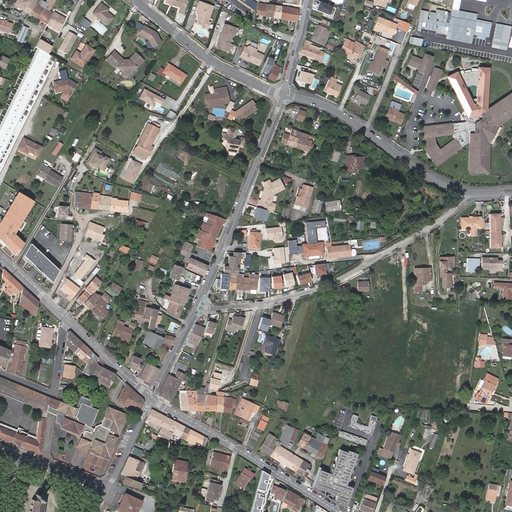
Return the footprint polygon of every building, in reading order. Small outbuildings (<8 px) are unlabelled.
[(17,0),(15,4),(24,9),(30,0),(17,0)] [(30,13),(36,3),(38,0),(36,0),(30,0),(24,9),(30,13)] [(38,18),(48,24),(53,13),(50,11),(55,0),(47,0),(46,3),(48,4),(47,6),(47,8),(47,9),(45,8),(38,18)] [(187,0),(166,0),(166,2),(180,8),(179,12),(183,13),(187,0)] [(321,0),(317,9),(331,14),(334,5),(321,0)] [(213,6),(200,1),(198,5),(200,5),(197,13),(199,13),(200,14),(197,23),(206,26),(208,21),(213,6)] [(30,13),(38,18),(45,8),(36,3),(30,13)] [(257,14),(265,15),(267,5),(258,3),(257,14)] [(101,4),(94,13),(108,24),(113,17),(106,12),(108,9),(101,4)] [(267,5),(265,15),(272,17),(274,6),(267,5)] [(280,18),(282,7),(274,6),(272,17),(280,18)] [(296,21),(298,10),(282,7),(280,18),(296,21)] [(436,13),(422,10),(418,31),(420,32),(421,27),(447,32),(446,38),(472,44),(473,38),(488,41),(492,22),(477,19),(478,15),(452,9),(452,13),(436,10),(436,13)] [(53,13),(48,24),(58,30),(65,19),(59,16),(59,15),(54,12),(53,13)] [(83,18),(80,25),(88,28),(91,21),(83,18)] [(0,29),(9,33),(12,24),(0,19),(0,29)] [(398,25),(383,19),(379,29),(393,35),(398,25)] [(320,27),(318,26),(312,40),(324,45),(330,31),(327,29),(330,23),(323,20),(320,27)] [(401,27),(408,29),(410,23),(402,21),(401,27)] [(225,24),(217,48),(229,52),(231,44),(229,43),(232,36),(234,36),(237,28),(225,24)] [(507,50),(511,26),(497,24),(492,47),(507,50)] [(17,40),(22,43),(29,27),(24,25),(17,40)] [(156,49),(163,36),(144,25),(138,34),(148,39),(146,44),(156,49)] [(69,31),(59,49),(67,54),(77,36),(69,31)] [(52,46),(39,39),(35,47),(38,49),(48,54),(52,46)] [(336,43),(330,40),(327,46),(333,50),(336,43)] [(346,40),(340,50),(356,59),(360,53),(358,51),(362,45),(356,42),(355,43),(346,40)] [(304,42),(300,52),(321,61),(324,53),(310,47),(311,45),(304,42)] [(259,66),(265,55),(257,51),(258,49),(249,44),(248,47),(244,45),(239,56),(259,66)] [(94,50),(86,45),(80,54),(76,51),(71,59),(83,67),(94,50)] [(48,54),(38,49),(0,127),(0,158),(50,55),(48,54)] [(378,74),(381,67),(384,60),(387,53),(378,50),(373,62),(370,70),(378,74)] [(114,51),(107,59),(117,68),(118,67),(124,73),(130,73),(136,66),(137,68),(144,60),(136,53),(128,62),(125,62),(114,51)] [(428,63),(430,57),(424,54),(422,60),(417,58),(413,59),(412,63),(413,66),(426,71),(429,63),(428,63)] [(269,55),(263,71),(269,73),(275,58),(269,55)] [(0,69),(4,71),(5,69),(9,60),(9,59),(3,56),(0,62),(0,69)] [(168,64),(163,72),(181,83),(186,75),(168,64)] [(441,71),(435,68),(427,88),(433,90),(441,71)] [(273,69),(268,78),(275,81),(279,72),(273,69)] [(465,122),(422,128),(423,139),(435,137),(435,136),(453,134),(453,137),(456,140),(441,152),(440,151),(431,158),(438,166),(468,142),(469,142),(471,145),(469,147),(471,149),(469,152),(471,154),(469,156),(471,159),(469,161),(471,163),(469,166),(471,168),(469,170),(472,173),(487,173),(489,170),(487,168),(489,165),(487,163),(489,161),(487,159),(489,156),(487,154),(489,152),(487,149),(489,147),(487,145),(489,142),(489,135),(492,129),(498,125),(499,122),(502,122),(502,119),(506,119),(506,117),(509,117),(510,114),(511,114),(511,93),(510,93),(509,96),(506,96),(505,99),(502,98),(501,101),(498,101),(498,104),(494,104),(494,107),(491,106),(490,109),(487,109),(486,107),(488,69),(477,69),(477,72),(471,72),(464,73),(458,76),(457,73),(448,78),(468,117),(465,122)] [(313,74),(304,71),(301,81),(311,84),(313,74)] [(149,72),(146,77),(152,81),(155,76),(151,73),(151,74),(149,72)] [(330,92),(330,93),(337,96),(342,85),(336,82),(338,79),(332,76),(325,91),(328,92),(329,92),(330,92)] [(68,79),(54,81),(55,92),(64,90),(64,89),(67,88),(73,92),(77,85),(68,79)] [(410,90),(411,87),(401,80),(400,83),(410,90)] [(208,106),(213,105),(213,103),(223,101),(222,97),(228,96),(226,88),(214,90),(214,93),(211,94),(206,95),(208,106)] [(165,100),(145,89),(140,99),(154,106),(156,102),(162,105),(165,100)] [(355,99),(360,102),(364,93),(359,91),(358,93),(355,99)] [(364,93),(360,102),(365,104),(370,96),(364,93)] [(213,103),(213,105),(229,102),(228,96),(222,97),(223,101),(213,103)] [(230,112),(234,103),(230,101),(226,109),(230,112)] [(257,108),(252,101),(235,112),(234,116),(241,119),(257,108)] [(404,114),(398,112),(395,111),(397,104),(392,102),(386,116),(392,119),(391,120),(400,124),(404,114)] [(167,115),(172,119),(176,113),(171,109),(167,115)] [(304,120),(306,113),(300,111),(298,118),(304,120)] [(150,146),(159,129),(148,124),(143,134),(148,136),(145,142),(141,140),(136,148),(135,148),(133,152),(146,158),(151,147),(150,146)] [(489,142),(498,125),(492,129),(489,135),(489,142)] [(49,134),(55,136),(57,129),(51,127),(49,134)] [(235,128),(227,127),(226,133),(222,133),(221,136),(224,139),(226,139),(225,146),(228,150),(238,151),(238,146),(241,147),(241,144),(242,145),(243,140),(236,139),(236,140),(234,140),(235,128)] [(300,132),(292,129),(290,135),(284,133),(281,142),(294,147),(300,132)] [(294,147),(308,152),(309,150),(311,151),(313,144),(311,144),(313,137),(300,132),(294,147)] [(435,137),(423,139),(425,149),(431,158),(440,151),(436,145),(435,137)] [(38,155),(42,147),(24,138),(19,149),(27,153),(29,150),(38,155)] [(59,142),(52,153),(55,155),(63,144),(59,142)] [(101,152),(95,148),(86,162),(92,166),(93,165),(97,167),(98,165),(101,167),(102,165),(105,166),(109,158),(104,155),(103,157),(99,155),(101,152)] [(328,159),(337,162),(341,152),(332,149),(328,159)] [(364,168),(364,157),(356,157),(353,157),(353,155),(348,155),(348,167),(349,171),(356,171),(356,168),(364,168)] [(132,160),(128,169),(130,170),(127,177),(133,180),(139,168),(138,168),(140,164),(132,160)] [(45,179),(50,170),(51,169),(44,165),(39,175),(45,179)] [(130,170),(128,169),(123,179),(132,183),(133,180),(127,177),(130,170)] [(58,186),(62,177),(50,170),(45,179),(58,186)] [(258,200),(256,205),(268,209),(270,203),(273,193),(284,188),(279,179),(271,184),(269,180),(262,183),(264,187),(265,189),(264,193),(263,192),(260,200),(258,200)] [(301,189),(299,196),(300,197),(297,205),(302,206),(300,210),(305,212),(312,187),(304,184),(302,190),(301,189)] [(34,201),(18,192),(0,220),(0,239),(14,254),(23,242),(14,234),(34,201)] [(132,192),(130,199),(140,201),(141,194),(132,192)] [(82,193),(81,206),(91,207),(93,194),(82,193)] [(93,193),(93,194),(91,207),(97,208),(99,195),(100,194),(93,193)] [(112,198),(112,197),(99,195),(97,208),(110,209),(112,198)] [(110,209),(123,211),(126,211),(128,201),(117,200),(117,199),(112,198),(110,209)] [(328,201),(329,211),(341,210),(340,200),(339,200),(328,201)] [(67,216),(68,206),(59,205),(58,218),(66,219),(66,215),(67,216)] [(213,252),(225,218),(206,212),(203,221),(197,239),(198,239),(196,246),(213,252)] [(489,214),(489,222),(497,222),(497,219),(500,218),(499,218),(499,213),(489,214)] [(476,228),(481,227),(481,218),(477,219),(477,217),(471,218),(471,219),(469,219),(469,218),(461,218),(461,228),(471,228),(471,235),(477,235),(476,228)] [(171,218),(167,231),(171,232),(173,227),(178,229),(180,221),(171,218)] [(325,220),(305,222),(308,244),(317,243),(316,228),(326,227),(325,220)] [(489,222),(490,231),(500,230),(500,226),(500,225),(497,225),(497,222),(489,222)] [(71,237),(73,224),(63,223),(62,236),(71,237)] [(90,223),(86,234),(102,241),(100,245),(108,248),(109,244),(109,243),(111,237),(105,234),(107,229),(90,223)] [(281,227),(266,229),(267,238),(273,237),(273,241),(283,240),(281,227)] [(114,238),(120,240),(124,231),(118,229),(114,238)] [(490,231),(490,239),(498,239),(498,235),(500,235),(500,230),(490,231)] [(259,233),(250,232),(249,248),(258,249),(259,233)] [(498,239),(490,239),(491,247),(501,247),(500,243),(500,242),(498,242),(498,239)] [(296,240),(287,241),(288,254),(304,253),(303,245),(296,246),(296,240)] [(192,244),(186,241),(182,248),(189,251),(192,244)] [(60,270),(30,242),(23,255),(53,282),(60,270)] [(323,254),(322,243),(322,242),(317,243),(308,244),(303,244),(303,245),(304,253),(304,256),(309,256),(309,254),(319,253),(319,255),(323,254)] [(129,248),(121,245),(119,249),(127,253),(129,248)] [(350,245),(332,246),(333,257),(351,256),(350,250),(350,245)] [(283,247),(274,248),(275,255),(272,256),(273,265),(285,263),(283,247)] [(224,266),(224,272),(238,273),(238,267),(236,267),(236,263),(239,264),(239,252),(233,252),(233,256),(229,256),(228,262),(229,263),(229,266),(224,266)] [(94,261),(86,255),(83,259),(84,260),(74,274),(81,279),(94,261)] [(443,287),(451,287),(451,273),(447,273),(447,267),(454,267),(454,257),(442,257),(442,262),(440,262),(440,276),(443,276),(443,287)] [(482,257),(482,269),(503,269),(503,260),(498,259),(499,257),(482,257)] [(187,267),(203,275),(208,265),(191,258),(187,267)] [(466,258),(466,271),(480,271),(480,258),(466,258)] [(324,264),(314,265),(315,275),(325,273),(324,264)] [(175,265),(172,269),(170,277),(178,280),(183,268),(175,265)] [(23,287),(3,268),(2,278),(7,283),(6,285),(8,287),(5,291),(10,296),(13,291),(17,294),(23,287)] [(424,268),(414,268),(415,292),(421,292),(421,285),(422,285),(422,280),(431,280),(430,270),(424,270),(424,268)] [(396,272),(378,271),(378,291),(389,291),(390,282),(396,282),(396,272)] [(291,272),(282,274),(285,286),(294,284),(291,272)] [(309,273),(297,276),(299,284),(311,282),(309,273)] [(245,278),(244,289),(250,290),(250,285),(254,285),(254,282),(257,283),(259,275),(250,274),(249,278),(245,278)] [(236,289),(244,289),(245,278),(237,277),(237,280),(235,280),(235,277),(222,275),(222,279),(216,278),(215,286),(236,289)] [(280,276),(272,276),(272,288),(281,288),(280,276)] [(79,298),(84,303),(94,292),(97,289),(102,282),(96,277),(85,290),(86,290),(79,298)] [(269,277),(259,277),(259,291),(269,291),(269,277)] [(80,288),(67,279),(60,289),(68,294),(66,298),(70,301),(80,288)] [(357,290),(369,290),(368,281),(357,281),(357,290)] [(113,283),(109,291),(116,296),(121,288),(113,283)] [(170,300),(184,305),(189,289),(183,287),(184,285),(179,283),(178,285),(176,284),(174,292),(172,292),(170,297),(165,295),(164,298),(170,300)] [(502,298),(511,298),(511,292),(511,289),(511,288),(511,283),(494,283),(494,288),(503,288),(502,298)] [(39,302),(23,287),(20,300),(33,311),(31,313),(37,314),(39,302)] [(84,303),(91,309),(97,302),(100,298),(102,297),(99,294),(97,294),(94,292),(84,303)] [(97,302),(91,309),(101,318),(107,311),(107,310),(109,308),(108,307),(110,306),(107,303),(107,302),(111,298),(106,292),(102,297),(100,298),(97,302)] [(33,311),(20,300),(19,304),(31,313),(33,311)] [(167,311),(179,317),(184,305),(170,300),(167,311)] [(150,316),(149,322),(148,328),(153,329),(155,322),(157,316),(157,315),(158,310),(151,308),(152,304),(140,301),(139,303),(140,303),(140,305),(145,307),(144,314),(150,316)] [(137,309),(136,310),(133,318),(138,320),(138,322),(141,323),(142,321),(149,322),(150,316),(144,314),(145,307),(140,305),(139,309),(137,309)] [(273,312),(269,323),(281,327),(284,316),(273,312)] [(232,319),(229,318),(225,330),(235,333),(237,328),(242,330),(245,318),(234,314),(232,319)] [(208,321),(204,330),(213,333),(216,323),(208,321)] [(415,322),(410,354),(423,356),(428,331),(423,330),(424,324),(415,322)] [(111,335),(128,342),(134,330),(133,330),(131,329),(117,324),(111,335)] [(204,330),(205,329),(195,324),(187,341),(197,346),(204,330)] [(40,345),(50,347),(52,329),(42,327),(40,345)] [(92,352),(69,331),(67,332),(66,344),(87,364),(92,352)] [(148,331),(143,342),(158,349),(163,337),(148,331)] [(511,356),(511,355),(511,345),(510,345),(511,339),(502,338),(501,344),(503,345),(503,354),(511,354),(511,356)] [(5,370),(11,372),(11,369),(20,371),(23,356),(25,347),(16,345),(12,364),(7,363),(6,365),(5,370)] [(455,368),(470,369),(471,346),(457,346),(455,368)] [(0,353),(0,367),(0,368),(1,364),(6,365),(7,363),(10,350),(2,348),(1,353),(0,353)] [(98,357),(92,352),(87,364),(83,371),(87,374),(92,376),(96,368),(94,367),(96,364),(95,363),(98,357)] [(134,354),(128,367),(140,372),(143,365),(140,363),(142,358),(134,354)] [(75,366),(65,364),(63,377),(73,378),(75,366)] [(98,364),(96,364),(94,367),(96,368),(92,376),(97,378),(96,380),(109,387),(116,374),(105,369),(105,368),(97,365),(98,364)] [(140,378),(152,383),(158,369),(147,364),(140,378)] [(159,393),(171,401),(185,374),(178,371),(175,378),(168,375),(159,393)] [(489,393),(496,377),(487,373),(483,380),(484,380),(479,393),(478,392),(475,397),(486,402),(490,394),(489,393)] [(498,378),(496,377),(489,393),(490,394),(498,378)] [(251,378),(250,384),(257,386),(259,380),(251,378)] [(211,379),(210,381),(210,384),(209,387),(212,388),(215,389),(217,381),(213,380),(211,379)] [(7,380),(3,390),(24,399),(23,402),(47,412),(48,405),(57,409),(60,401),(58,400),(46,396),(7,380)] [(197,410),(206,410),(207,395),(207,394),(209,387),(210,384),(206,383),(205,388),(198,386),(197,391),(197,394),(196,399),(197,410)] [(125,405),(139,412),(144,403),(143,400),(126,384),(116,403),(124,408),(125,405)] [(60,387),(59,392),(70,395),(71,390),(60,387)] [(24,399),(3,390),(1,394),(23,402),(24,399)] [(215,410),(222,411),(224,397),(224,393),(217,392),(216,396),(215,410)] [(188,410),(187,394),(180,394),(181,409),(188,410)] [(188,410),(197,410),(196,399),(197,394),(187,394),(188,410)] [(206,410),(215,410),(216,396),(210,395),(207,395),(206,410)] [(224,397),(222,411),(231,412),(232,407),(235,407),(236,400),(232,399),(232,398),(224,397)] [(235,413),(247,420),(254,404),(242,398),(235,413)] [(77,408),(60,401),(57,409),(67,413),(68,413),(67,418),(65,417),(64,418),(60,427),(79,434),(80,432),(84,433),(82,438),(81,437),(77,447),(87,451),(89,445),(89,443),(92,444),(92,446),(86,461),(105,469),(118,438),(113,435),(111,435),(112,431),(114,432),(119,434),(128,414),(109,406),(101,424),(95,426),(94,428),(90,426),(94,416),(93,416),(94,414),(93,411),(92,410),(91,408),(90,408),(90,407),(82,404),(80,409),(80,410),(77,417),(74,416),(77,409),(77,408)] [(169,431),(174,421),(152,409),(147,419),(149,420),(162,427),(158,434),(169,440),(173,432),(169,431)] [(358,416),(352,414),(348,426),(371,434),(377,417),(371,415),(367,426),(356,422),(358,416)] [(257,427),(263,430),(269,418),(263,415),(257,427)] [(0,437),(38,453),(41,451),(46,418),(39,417),(36,437),(31,435),(32,434),(27,432),(27,433),(24,432),(21,431),(20,434),(16,432),(17,430),(0,422),(0,437)] [(173,434),(180,437),(185,427),(174,421),(169,431),(173,432),(174,433),(173,434)] [(286,422),(283,421),(281,426),(284,426),(278,442),(290,447),(291,444),(293,444),(298,430),(285,424),(286,422)] [(185,427),(180,437),(195,444),(197,441),(200,434),(185,427)] [(366,439),(339,430),(337,436),(364,445),(366,439)] [(400,435),(390,431),(381,454),(387,457),(389,454),(391,455),(393,451),(394,452),(400,435)] [(327,445),(322,442),(310,436),(303,432),(297,444),(322,458),(327,445)] [(260,449),(271,455),(278,445),(276,444),(277,439),(269,434),(260,449)] [(278,445),(271,455),(306,477),(309,473),(305,471),(309,464),(278,445)] [(134,447),(131,453),(141,457),(143,451),(134,447)] [(330,475),(319,471),(313,486),(336,494),(334,501),(346,505),(352,487),(346,484),(357,454),(348,450),(347,452),(339,449),(330,475)] [(420,453),(410,449),(403,470),(413,474),(420,453)] [(219,468),(222,454),(213,452),(210,465),(219,468)] [(231,456),(222,454),(219,468),(227,470),(231,456)] [(136,480),(138,475),(142,467),(139,465),(140,464),(135,462),(136,459),(130,456),(121,474),(126,476),(134,479),(136,480)] [(185,472),(187,462),(175,460),(172,478),(182,480),(183,471),(185,472)] [(373,464),(372,467),(387,472),(388,469),(373,464)] [(387,472),(372,467),(371,471),(385,476),(387,472)] [(254,474),(245,468),(236,483),(243,488),(250,477),(251,479),(254,474)] [(258,511),(268,475),(261,470),(250,511),(258,511)] [(382,484),(385,476),(371,471),(368,479),(382,484)] [(126,476),(123,483),(140,489),(142,482),(141,482),(136,480),(134,479),(126,476)] [(406,480),(415,484),(417,480),(408,476),(406,480)] [(211,484),(210,483),(206,498),(208,498),(207,502),(213,503),(214,500),(217,501),(221,486),(218,485),(219,482),(212,480),(211,484)] [(427,490),(429,485),(425,484),(423,489),(420,488),(415,499),(419,502),(423,497),(427,490)] [(498,485),(489,484),(486,498),(491,500),(492,498),(495,499),(498,485)] [(279,488),(273,485),(270,492),(275,494),(274,496),(282,500),(285,491),(284,491),(281,497),(277,495),(278,492),(279,488)] [(288,490),(283,501),(293,507),(299,510),(305,500),(299,496),(288,490)] [(431,492),(427,490),(423,497),(427,499),(431,492)] [(44,511),(43,511),(44,506),(45,507),(45,505),(44,505),(45,501),(43,500),(44,495),(42,495),(43,494),(36,493),(36,494),(35,494),(34,499),(32,499),(32,502),(31,502),(31,503),(32,503),(31,510),(30,510),(29,511),(30,511),(44,511)] [(125,493),(120,505),(118,508),(117,510),(119,511),(121,511),(136,511),(141,501),(125,493)] [(370,511),(376,497),(365,493),(359,509),(367,511),(370,511)] [(195,510),(180,507),(178,511),(197,511),(199,505),(200,502),(198,501),(195,510)]
